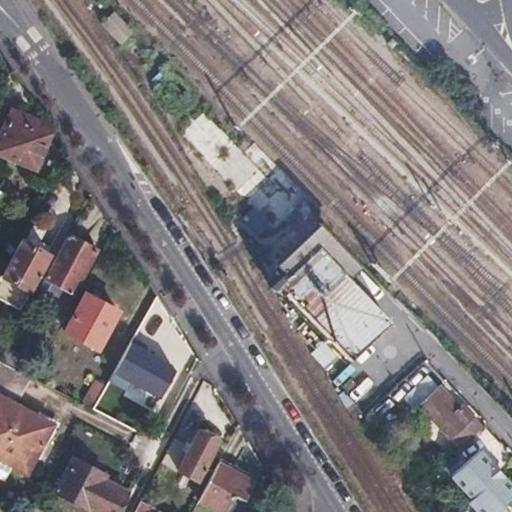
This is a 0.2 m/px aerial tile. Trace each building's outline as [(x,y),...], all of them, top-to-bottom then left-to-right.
[(113,15),(101,26),(120,45),(132,34),(113,15)] [(0,155),(34,169),(48,134),(23,123),(26,116),(0,106),(0,105),(0,155)] [(204,113),(181,135),(272,230),(294,208),(204,113)] [(23,123),(48,134),(51,127),(26,116),(23,123)] [(37,212),(29,237),(58,247),(67,221),(37,212)] [(281,265),(288,273),(315,246),(347,280),(355,272),(317,232),(281,265)] [(66,235),(39,285),(56,294),(61,287),(73,293),(95,250),(66,235)] [(5,264),(0,272),(0,300),(4,302),(14,283),(28,291),(48,254),(19,239),(5,264)] [(315,246),(288,273),(276,284),(348,360),(387,322),(347,280),(315,246)] [(84,293),(64,331),(96,349),(117,310),(84,293)] [(145,346),(131,338),(106,381),(123,391),(128,382),(157,398),(174,368),(143,350),(145,346)] [(319,341),(309,355),(326,367),(335,353),(319,341)] [(5,347),(0,356),(0,361),(14,369),(21,355),(5,347)] [(0,460),(26,475),(53,425),(17,405),(31,378),(23,374),(14,369),(0,361),(0,460)] [(94,378),(80,403),(91,409),(98,396),(105,384),(94,378)] [(414,408),(418,404),(435,388),(426,378),(404,397),(414,408)] [(437,386),(435,388),(418,404),(457,447),(473,432),(465,424),(474,416),(462,404),(459,406),(449,395),(447,397),(437,386)] [(173,439),(161,462),(197,480),(217,441),(215,440),(214,435),(205,430),(200,432),(198,431),(187,452),(182,450),(184,445),(173,439)] [(500,511),(504,504),(511,488),(475,451),(449,476),(484,511),(500,511)] [(91,511),(117,511),(127,492),(103,480),(105,476),(71,458),(54,492),(91,511)] [(217,463),(196,502),(203,506),(215,511),(222,511),(233,492),(243,498),(251,482),(217,463)] [(160,511),(140,502),(134,511),(160,511)] [(196,502),(191,511),(199,511),(203,506),(196,502)]
